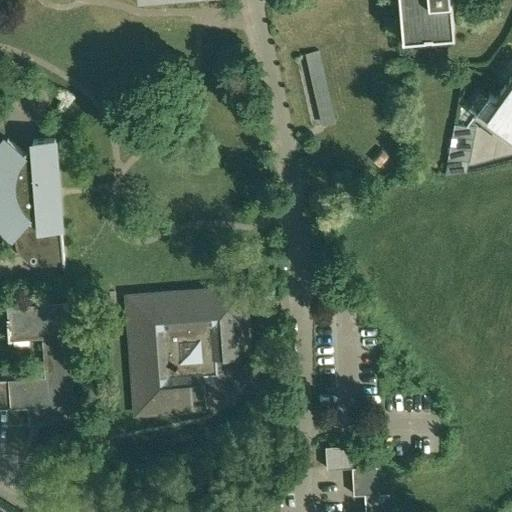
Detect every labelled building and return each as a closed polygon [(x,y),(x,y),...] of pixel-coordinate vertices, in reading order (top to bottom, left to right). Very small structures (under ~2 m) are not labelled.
[(401,0),(405,37),(456,33),(452,0),(401,0)] [(320,50),(310,52),(325,123),(335,121),(320,50)] [(511,70),(484,112),(511,131),(511,70)] [(476,131),(455,127),(448,162),(469,166),(476,131)] [(33,143),(23,151),(7,137),(0,146),(0,216),(1,218),(3,222),(6,225),(14,234),(18,239),(19,253),(28,261),(38,264),(64,262),(54,138),(32,139),(33,143)] [(243,289),(126,297),(134,412),(203,407),(201,376),(216,375),(215,360),(247,358),(243,289)] [(69,297),(9,302),(9,313),(8,313),(9,335),(14,335),(13,334),(11,334),(11,329),(31,327),(31,332),(44,332),(47,372),(10,374),(12,403),(29,402),(30,417),(76,414),(73,369),(74,369),(73,352),(72,352),(70,330),(72,330),(69,297)] [(10,374),(0,375),(0,403),(12,403),(10,374)] [(353,447),(327,447),(328,469),(353,468),(354,468),(353,447)] [(354,468),(353,468),(354,495),(365,495),(379,494),(378,468),(354,468)] [(379,494),(365,495),(365,511),(391,511),(391,494),(379,494)]
